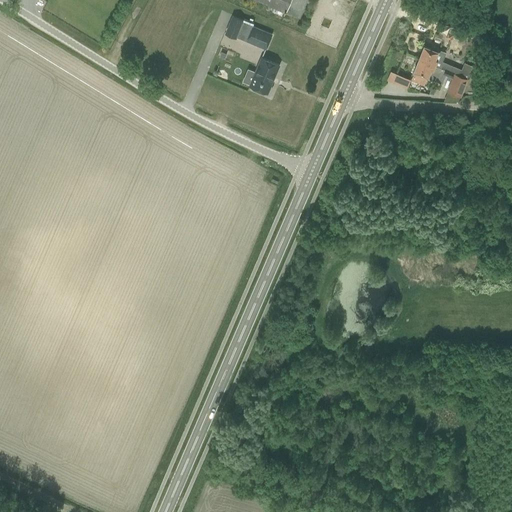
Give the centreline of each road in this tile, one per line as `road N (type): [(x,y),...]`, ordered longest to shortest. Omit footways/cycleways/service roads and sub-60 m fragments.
road 1 (secondary): [(164,511),(310,171)]
road 2 (unclassified): [(310,171),(223,134),(0,0)]
road 3 (unclassified): [(511,107),(383,104),(343,95)]
